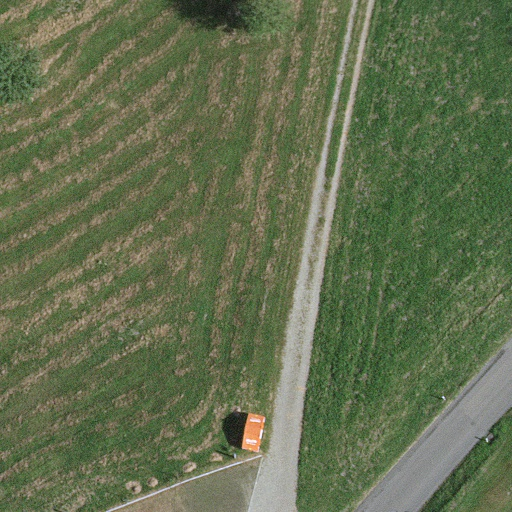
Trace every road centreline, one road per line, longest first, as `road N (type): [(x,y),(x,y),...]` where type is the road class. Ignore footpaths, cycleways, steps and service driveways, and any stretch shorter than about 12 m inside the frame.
road 1 (track): [(362,0),(312,257),(280,511)]
road 2 (unclassified): [(387,511),(511,371)]
